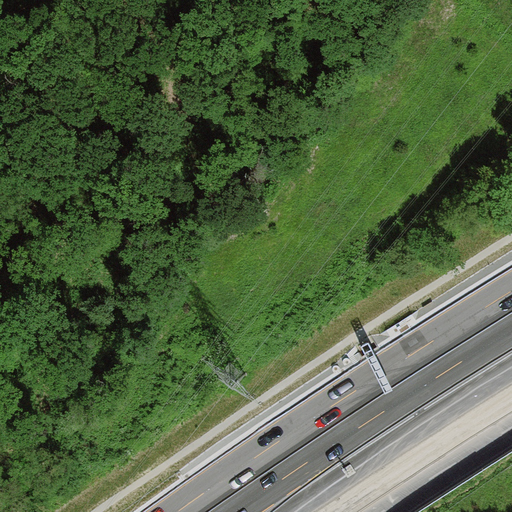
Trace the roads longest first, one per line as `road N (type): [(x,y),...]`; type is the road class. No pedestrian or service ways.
road 1 (motorway): [(511,325),(226,511)]
road 2 (motorway): [(330,511),(511,394)]
